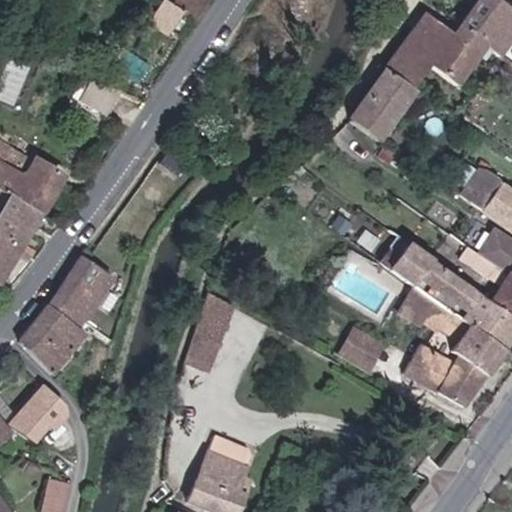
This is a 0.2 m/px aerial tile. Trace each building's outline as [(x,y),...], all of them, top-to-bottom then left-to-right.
[(198,23),(213,0),(177,0),(173,6),(186,14),(198,23)] [(511,35),(511,12),(494,0),(476,0),(452,34),(481,53),(483,49),(496,58),(511,35)] [(172,35),(186,14),(173,6),(167,1),(153,22),(172,35)] [(452,34),(426,14),(387,71),(415,90),(431,68),(458,86),(481,53),(452,34)] [(0,97),(17,101),(26,63),(5,58),(0,78),(0,97)] [(415,90),(387,71),(353,120),(381,139),(415,90)] [(118,96),(92,82),(80,104),(106,118),(118,96)] [(0,193),(5,196),(38,216),(57,181),(0,146),(0,193)] [(467,199),(511,229),(511,187),(485,168),(467,199)] [(0,279),(18,250),(38,216),(5,196),(0,204),(0,279)] [(508,272),(511,274),(511,237),(495,227),(482,253),(508,272)] [(398,238),(390,232),(386,237),(393,244),(398,238)] [(426,236),(422,242),(428,246),(432,240),(426,236)] [(418,291),(503,350),(511,338),(511,316),(488,299),(410,242),(389,269),(418,291)] [(112,278),(83,256),(48,303),(77,325),(112,278)] [(488,299),(511,316),(511,274),(508,272),(488,299)] [(464,407),(503,350),(418,291),(404,313),(423,326),(425,323),(440,333),(443,330),(460,340),(452,352),(459,357),(455,363),(424,344),(404,373),(464,407)] [(217,377),(237,309),(207,300),(187,368),(217,377)] [(20,341),(58,372),(88,333),(77,325),(48,303),(20,341)] [(345,353),(371,369),(386,344),(360,328),(345,353)] [(64,406),(43,387),(11,424),(21,436),(36,424),(43,425),(52,428),(64,414),(64,406)] [(0,442),(10,435),(0,420),(0,442)] [(212,449),(193,500),(224,511),(237,511),(250,482),(245,480),(250,464),(212,449)] [(65,511),(71,484),(52,480),(46,511),(65,511)]
